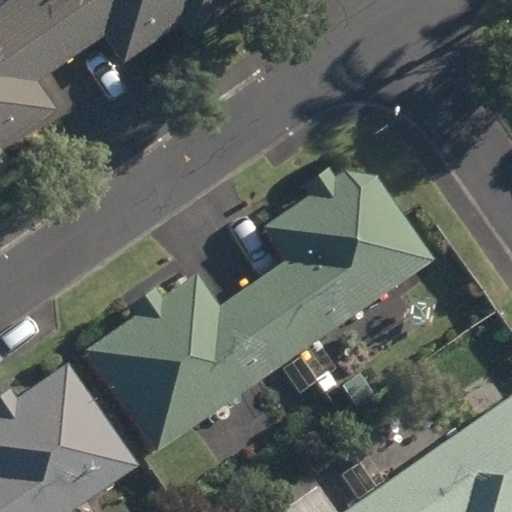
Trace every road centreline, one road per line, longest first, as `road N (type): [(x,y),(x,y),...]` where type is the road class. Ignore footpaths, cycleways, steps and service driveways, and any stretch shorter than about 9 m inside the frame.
road 1 (residential): [(393,12),(0,286)]
road 2 (residential): [(511,187),(393,12)]
